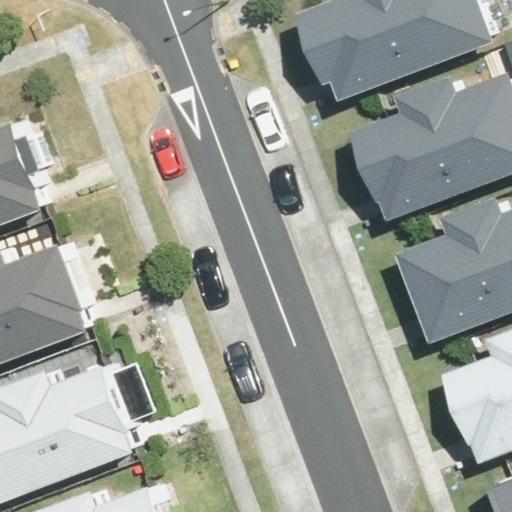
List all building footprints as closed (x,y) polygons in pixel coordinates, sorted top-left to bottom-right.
[(342,0),(318,9),(341,77),(351,74),(359,96),(510,45),(494,0),(342,0)] [(420,111),(367,130),(386,188),(404,182),(414,209),(511,175),(511,79),(477,92),(472,77),(415,96),(420,111)] [(0,231),(63,209),(33,125),(0,137),(0,231)] [(473,238),(421,256),(447,333),(511,310),(511,199),(465,215),(473,238)] [(79,240),(0,269),(0,367),(111,326),(79,240)] [(511,337),(507,340),(511,353),(511,358),(465,375),(496,458),(511,451),(511,337)] [(73,381),(67,367),(7,391),(13,405),(0,410),(0,498),(5,510),(152,451),(117,363),(73,381)] [(119,498),(114,486),(54,508),(55,511),(172,511),(162,482),(119,498)]
